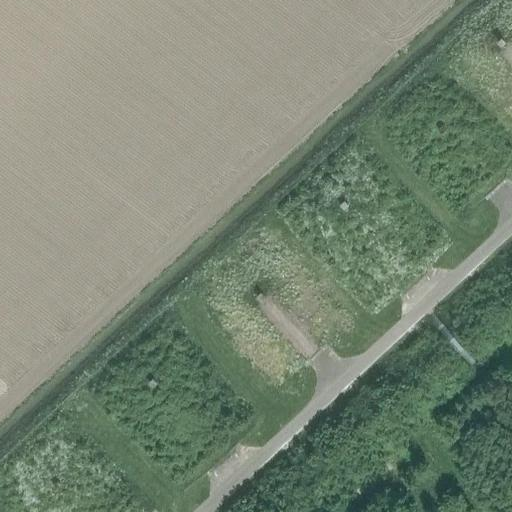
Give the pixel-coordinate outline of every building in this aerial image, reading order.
[(511,4),(450,62),(511,129),(511,4)] [(390,123),(471,209),(484,196),(505,177),(511,169),(511,158),(437,79),(390,123)] [(292,225),(375,315),(398,294),(428,266),(451,245),(368,156),(292,225)] [(209,290),(290,375),(304,363),(324,344),(337,331),(256,246),(209,290)] [(101,402),(184,492),(206,471),(236,444),(259,423),(176,333),(101,402)] [(483,486),(505,511),(511,511),(511,365),(435,431),(483,486)] [(6,478),(38,511),(127,511),(53,434),(6,478)]
